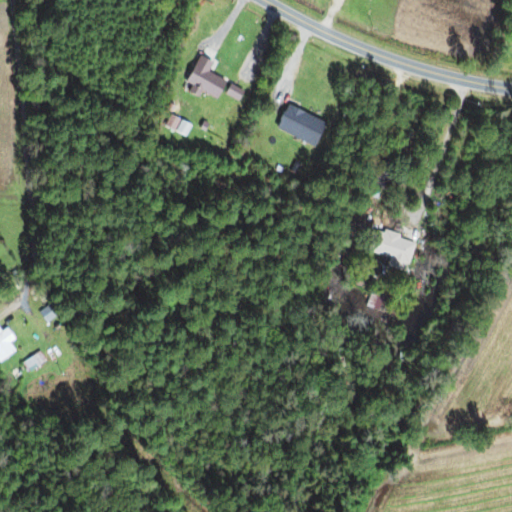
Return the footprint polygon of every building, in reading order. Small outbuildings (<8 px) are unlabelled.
[(211,62),(195,54),(182,83),(215,98),(223,80),(206,72),(211,62)] [(241,91),(229,83),(223,92),(235,100),(241,91)] [(323,120),(284,104),(273,129),(313,145),(323,120)] [(370,184),(384,189),(395,159),(381,154),(370,184)] [(413,240),(373,228),(366,251),(390,258),(387,266),(404,271),(413,240)] [(0,358),(12,351),(6,342),(11,339),(4,328),(0,330),(0,358)] [(43,361),(38,352),(21,361),(26,371),(43,361)]
